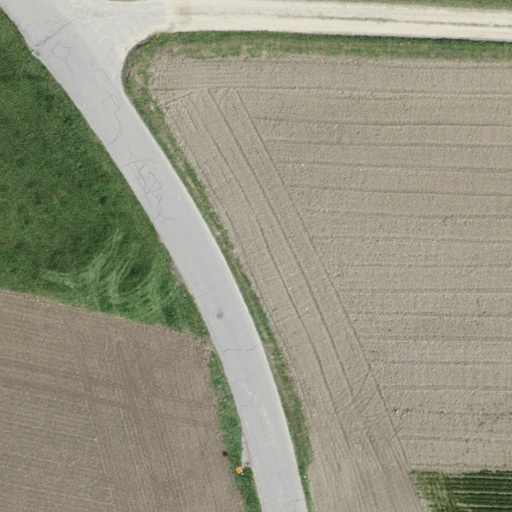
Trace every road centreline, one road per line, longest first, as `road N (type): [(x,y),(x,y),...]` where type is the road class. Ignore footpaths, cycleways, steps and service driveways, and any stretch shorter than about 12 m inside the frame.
road 1 (unclassified): [(120,58),(323,511)]
road 2 (unclassified): [(511,29),(214,15),(120,58)]
